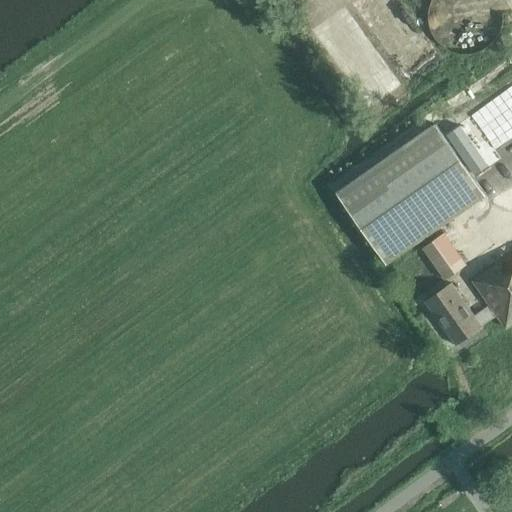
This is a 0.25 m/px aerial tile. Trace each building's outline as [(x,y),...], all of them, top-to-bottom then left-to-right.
[(434,0),(430,22),(474,32),(478,11),(490,14),(493,0),(434,0)] [(386,103),(405,87),(387,65),(368,81),(386,103)] [(343,189),(390,261),(486,195),(438,125),(343,189)] [(467,264),(445,234),(425,248),(446,279),(467,264)] [(511,254),(474,280),(491,305),(476,316),(453,283),(426,301),(457,345),(499,316),(507,328),(511,324),(511,254)]
